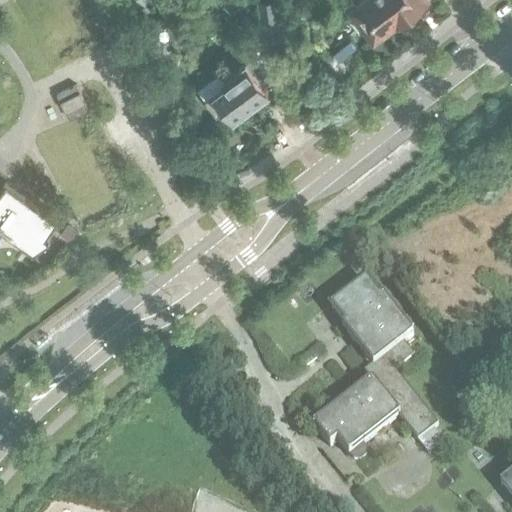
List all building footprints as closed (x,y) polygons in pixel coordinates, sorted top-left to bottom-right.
[(18,0),(55,71),(108,43),(85,0),(18,0)] [(266,0),(257,1),(264,41),(283,38),(276,0),(266,0)] [(404,19),(427,2),(425,0),(369,0),(352,13),(373,40),(402,17),(404,19)] [(156,30),(148,34),(158,58),(167,54),(156,30)] [(235,117),(269,91),(259,78),(268,70),(256,54),(224,79),(219,72),(197,88),(206,99),(218,115),(227,107),(235,117)] [(90,108),(77,82),(57,93),(70,118),(90,108)] [(84,235),(138,208),(88,111),(35,138),(84,235)] [(0,225),(34,250),(49,238),(48,237),(48,238),(45,234),(55,220),(47,214),(50,211),(6,179),(0,187),(0,225)] [(76,229),(68,223),(61,233),(69,239),(76,229)] [(433,430),(438,426),(396,372),(414,357),(403,344),(413,336),(382,295),(379,298),(366,281),(331,308),(344,325),(341,327),(372,366),(364,373),(371,381),(313,426),(321,436),(313,442),(321,452),(329,446),(330,448),(337,442),(353,462),(361,463),(366,458),(367,451),(363,445),(398,417),(418,442),(428,455),(444,442),(433,430)] [(511,500),(511,511),(511,476),(500,486),(511,500)]
